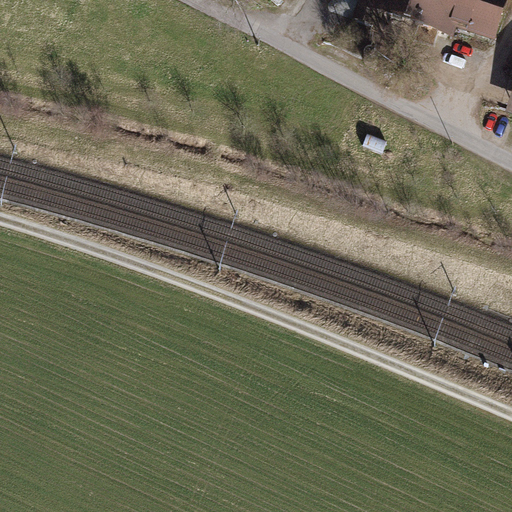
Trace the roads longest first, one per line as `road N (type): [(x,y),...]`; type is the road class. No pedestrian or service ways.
road 1 (track): [(0,222),(242,302),(511,417)]
road 2 (unclassified): [(195,0),(511,163)]
